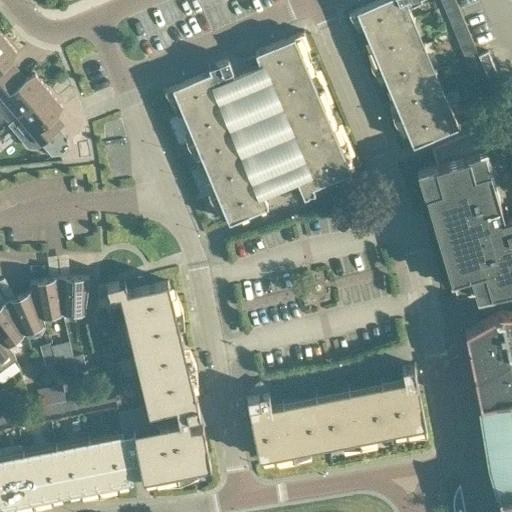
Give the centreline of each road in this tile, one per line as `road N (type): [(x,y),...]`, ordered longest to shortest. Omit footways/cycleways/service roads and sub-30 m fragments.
road 1 (residential): [(448,458),(452,437),(416,264),(315,0)]
road 2 (residential): [(172,203),(192,249),(243,500)]
road 3 (residential): [(122,82),(314,0)]
road 4 (residential): [(172,203),(100,201),(0,217)]
road 5 (unclassified): [(411,473),(243,500)]
road 6 (residential): [(122,82),(172,203)]
